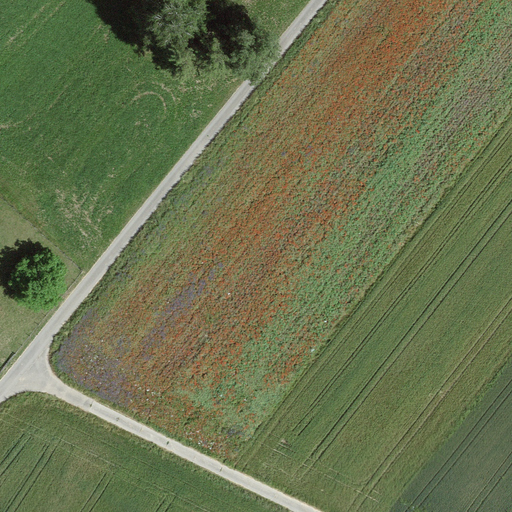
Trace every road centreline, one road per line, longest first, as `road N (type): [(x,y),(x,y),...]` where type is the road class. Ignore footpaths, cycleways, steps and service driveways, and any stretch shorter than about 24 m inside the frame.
road 1 (track): [(322,0),(0,390)]
road 2 (track): [(22,363),(323,511)]
